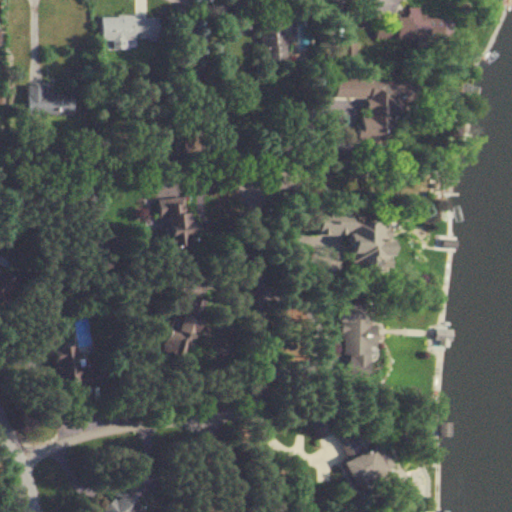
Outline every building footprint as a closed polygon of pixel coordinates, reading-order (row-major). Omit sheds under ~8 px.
[(257,56),(286,56),(286,35),(291,35),(291,13),(257,13),(257,56)] [(98,16),(98,46),(122,46),(122,39),(155,39),(155,16),(98,16)] [(372,38),(407,38),(407,16),(390,16),(390,23),(372,23),(372,38)] [(334,43),(334,60),(352,60),(352,43),(334,43)] [(415,80),(330,77),(330,100),(356,101),(355,140),(386,141),(388,103),(414,104),(415,80)] [(23,115),(69,115),(69,92),(42,92),(42,85),(23,85),(23,115)] [(158,247),(186,246),(184,196),(157,197),(158,247)] [(345,269),(386,267),(384,213),(348,214),(348,208),(306,209),(307,235),(343,234),(345,269)] [(186,354),(202,298),(176,291),(160,347),(186,354)] [(367,299),(337,299),(335,373),(366,374),(367,299)] [(50,344),(52,384),(73,383),(72,343),(50,344)] [(355,425),(335,433),(327,412),(310,419),(337,489),(389,469),(378,440),(363,446),(355,425)] [(133,511),(138,508),(121,487),(93,509),(94,511),(133,511)]
